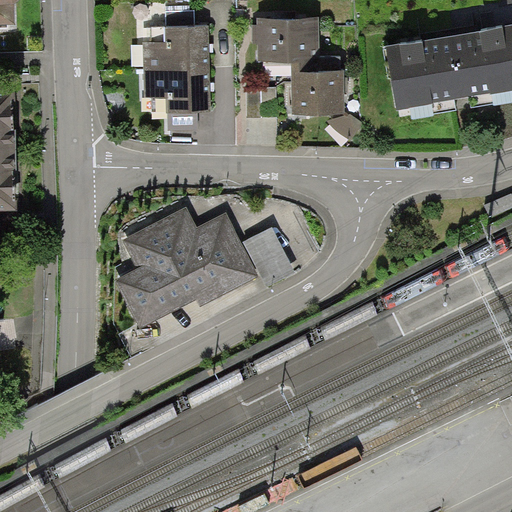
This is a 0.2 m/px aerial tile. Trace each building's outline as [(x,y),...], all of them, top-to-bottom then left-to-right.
[(0,0),(0,25),(15,25),(15,4),(18,2),(19,0),(0,0)] [(194,26),(194,10),(167,10),(167,27),(165,27),(165,42),(144,42),(144,54),(144,79),(145,98),(167,98),(167,129),(198,129),(197,107),(210,107),(209,26),(194,26)] [(317,15),(259,16),(259,56),(296,56),(297,111),(350,110),(349,56),(317,57),(317,15)] [(511,91),(511,25),(386,47),(397,111),(511,91)] [(0,211),(17,211),(15,91),(0,91),(0,211)] [(115,273),(141,325),(201,295),(206,305),(263,277),(230,210),(197,226),(185,203),(123,234),(137,262),(115,273)] [(17,337),(14,318),(0,320),(0,349),(16,348),(14,337),(17,337)]
